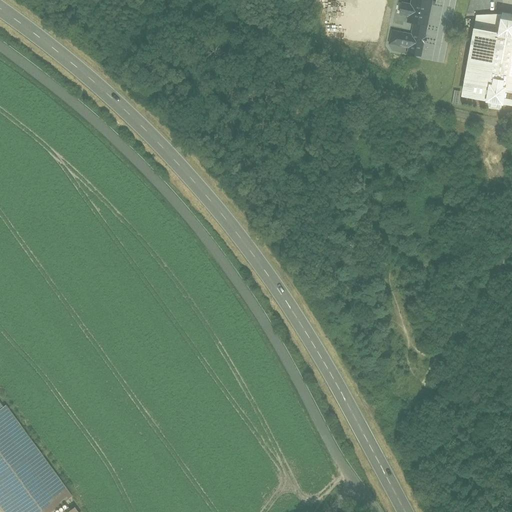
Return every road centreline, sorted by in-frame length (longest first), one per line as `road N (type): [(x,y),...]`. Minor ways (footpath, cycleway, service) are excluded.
road 1 (primary): [(0,5),(155,135),(238,231),(301,321),(405,511)]
road 2 (residential): [(0,42),(150,169),(205,234),(267,321),(376,511)]
